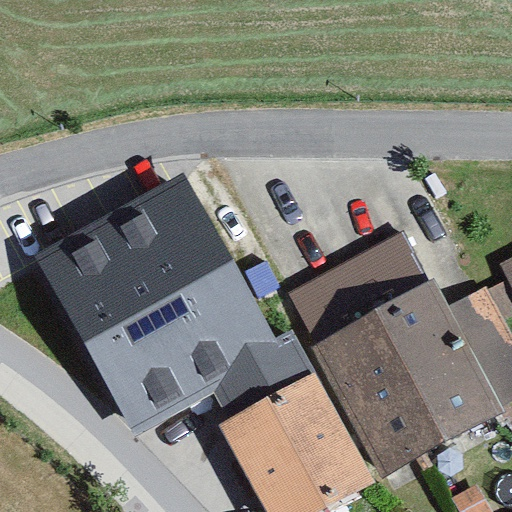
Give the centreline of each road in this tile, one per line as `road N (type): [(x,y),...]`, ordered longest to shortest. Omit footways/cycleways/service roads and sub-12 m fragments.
road 1 (residential): [(0,183),(188,144),(511,141)]
road 2 (residential): [(150,511),(0,394)]
